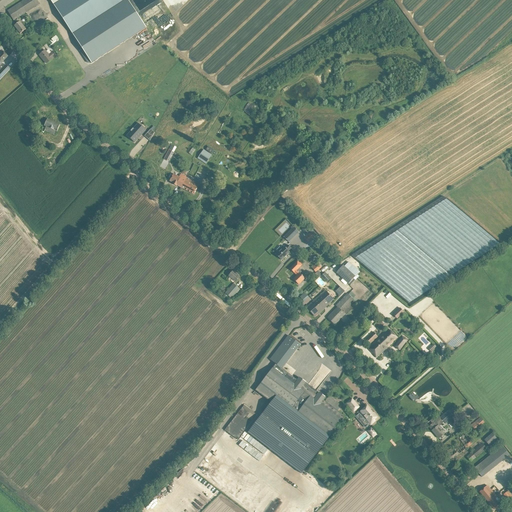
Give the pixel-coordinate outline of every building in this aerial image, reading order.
[(36,0),(24,0),(8,11),(14,20),(15,20),(18,23),(14,26),(21,34),(26,29),(24,27),(21,23),(18,19),(27,12),(36,6),(39,4),(36,0)] [(50,0),(92,63),(146,28),(128,0),(50,0)] [(47,25),(45,21),(33,27),(35,32),(47,25)] [(46,64),(50,60),(52,59),(51,58),(55,55),(53,52),(49,55),(45,50),(40,55),(43,59),(46,64)] [(0,78),(10,68),(6,65),(5,66),(1,63),(8,56),(2,51),(0,52),(0,78)] [(243,111),(246,112),(246,113),(252,117),(258,108),(249,102),(243,111)] [(44,126),(46,127),(45,129),(43,128),(42,131),(44,132),(44,131),(55,135),(56,131),(57,132),(58,129),(60,124),(48,119),(46,123),(44,126)] [(146,130),(138,123),(127,135),(135,143),(146,130)] [(164,159),(169,162),(174,152),(169,149),(164,159)] [(189,181),(190,179),(181,174),(179,177),(174,174),(172,177),(170,181),(173,183),(173,184),(177,186),(177,185),(182,188),(194,194),(196,190),(200,184),(193,180),(192,182),(189,181)] [(221,183),(208,176),(204,184),(233,199),(236,194),(224,187),(226,182),(223,180),(221,183)] [(299,232),(294,227),(284,237),(289,242),(299,232)] [(304,238),(308,241),(308,242),(314,237),(310,233),(304,238)] [(276,254),(282,260),(290,252),(289,251),(291,248),(288,245),(285,247),(284,246),(281,249),(280,247),(277,250),(279,252),(278,253),(276,254)] [(295,273),(297,275),(300,273),(301,271),(298,268),(303,264),(299,260),(290,269),(294,273),(295,273)] [(322,267),(318,263),(312,268),(316,272),(322,267)] [(349,284),(356,277),(344,266),(337,273),(349,284)] [(239,277),(233,271),(230,275),(226,279),(229,281),(232,278),(235,282),(239,277)] [(328,283),(331,280),(330,278),(325,272),(321,276),(326,282),(327,281),(328,283)] [(293,279),(299,285),(305,278),(300,273),(297,275),(293,279)] [(230,300),(240,289),(234,284),(225,295),(230,300)] [(334,300),(326,291),(307,307),(315,316),(334,300)] [(304,292),(300,297),(304,301),(308,297),(304,292)] [(338,307),(345,314),(346,315),(357,303),(348,294),(347,294),(336,306),(338,307)] [(335,325),(345,314),(338,307),(328,318),(335,325)] [(404,312),(401,308),(393,315),(397,319),(404,312)] [(460,325),(473,314),(471,311),(463,319),(461,316),(456,320),(460,325)] [(384,325),(380,320),(375,325),(379,329),(384,325)] [(397,338),(389,329),(372,345),(368,349),(376,357),(380,354),(397,338)] [(371,344),(378,337),(374,332),(366,339),(371,344)] [(271,402),(248,432),(302,473),(336,429),(340,424),(345,416),(338,411),(325,401),(324,400),(326,397),(299,377),(297,380),(282,369),(297,349),(300,345),(288,335),(285,339),(270,360),(276,364),(260,384),(255,390),(271,402)] [(408,340),(402,336),(394,346),(400,351),(408,340)] [(420,348),(427,354),(430,351),(432,353),(437,347),(433,343),(429,348),(424,344),(420,348)] [(352,398),(346,404),(354,412),(360,407),(352,398)] [(362,416),(358,419),(365,428),(369,425),(370,426),(376,421),(375,420),(377,418),(376,417),(376,416),(374,414),(366,406),(359,412),(360,413),(362,416)] [(242,407),(238,413),(225,430),(237,440),(252,421),(246,417),(250,413),(242,407)] [(455,415),(450,409),(440,417),(445,423),(455,415)] [(484,422),(480,417),(471,425),(475,430),(484,422)] [(432,431),(439,438),(444,434),(440,429),(441,428),(439,425),(432,431)] [(492,433),(484,440),(490,447),(498,439),(492,433)] [(465,434),(443,451),(451,461),(472,444),(465,434)] [(253,438),(249,443),(264,455),(268,450),(253,438)] [(242,441),(239,445),(243,449),(247,444),(242,441)] [(487,449),(482,443),(467,457),(471,461),(487,449)] [(248,445),(244,450),(249,453),(253,449),(248,445)] [(474,468),(482,477),(509,455),(502,446),(474,468)] [(254,450),(251,455),(257,459),(261,454),(254,450)] [(487,485),(480,492),(495,510),(500,505),(499,504),(501,502),(497,497),(487,485)] [(294,511),(264,489),(246,511),(294,511)] [(511,499),(511,495),(508,490),(503,494),(509,502),(511,499)]
